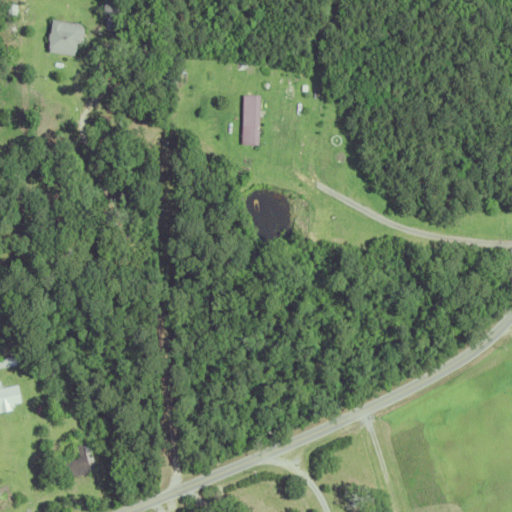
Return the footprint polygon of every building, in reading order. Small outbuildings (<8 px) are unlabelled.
[(107,0),(107,27),(118,27),(118,0),(107,0)] [(100,6),(111,5),(111,14),(100,15),(100,6)] [(74,43),(73,52),(71,52),(71,56),(46,53),(47,48),(46,48),(46,40),(45,40),(45,37),(43,36),(44,32),(47,33),(49,19),(75,23),(77,23),(78,24),(79,25),(80,26),(81,26),(81,27),(81,28),(80,44),(74,43)] [(102,36),(102,20),(110,20),(110,36),(102,36)] [(246,144),(246,126),(238,126),(238,120),(236,120),(237,117),(239,117),(239,116),(237,116),(237,102),(247,103),(248,94),(257,95),(256,145),(246,144)] [(232,202),(235,192),(242,195),(239,204),(232,202)] [(0,358),(15,356),(16,364),(0,366),(0,358)] [(0,388),(15,386),(18,402),(0,405),(0,388)] [(72,396),(78,394),(81,401),(74,403),(72,396)] [(80,471),(63,476),(59,462),(77,457),(74,448),(94,442),(102,469),(81,475),(80,471)]
